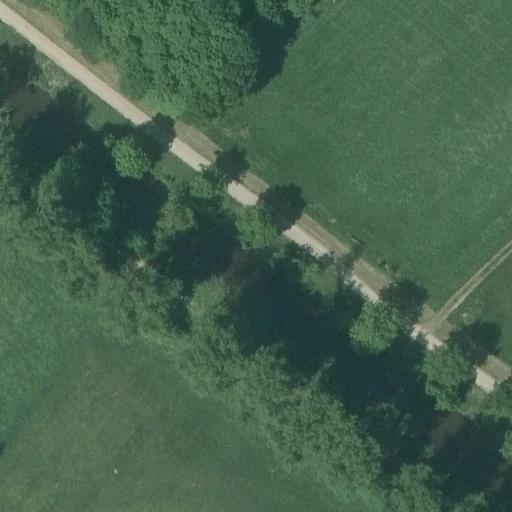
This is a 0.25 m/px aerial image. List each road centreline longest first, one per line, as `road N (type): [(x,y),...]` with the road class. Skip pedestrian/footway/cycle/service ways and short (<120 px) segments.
road 1 (track): [(511,402),(0,6)]
road 2 (track): [(419,330),(511,245)]
